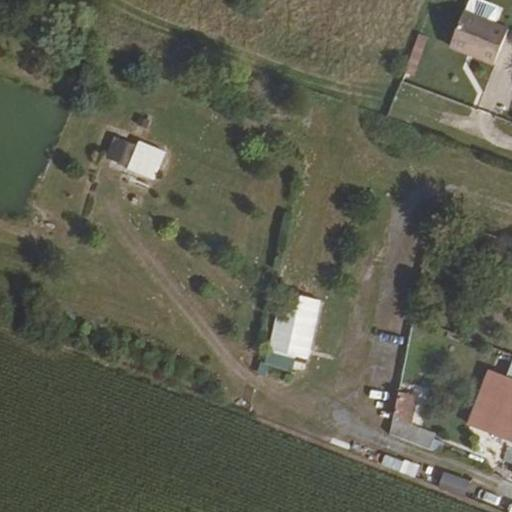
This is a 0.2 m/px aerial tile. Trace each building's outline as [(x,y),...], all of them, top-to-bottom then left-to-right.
[(465,12),(451,49),(494,66),(508,29),(465,12)] [(138,170),(145,147),(113,138),(106,161),(138,170)] [(281,291),(264,365),(292,371),(295,358),(308,360),(322,300),(281,291)] [(511,377),(504,374),(482,427),(511,437),(511,377)] [(411,427),(419,396),(400,390),(388,437),(440,451),(444,435),(411,427)] [(465,498),(471,480),(443,471),(437,489),(465,498)] [(503,508),(507,498),(484,490),(481,500),(503,508)]
